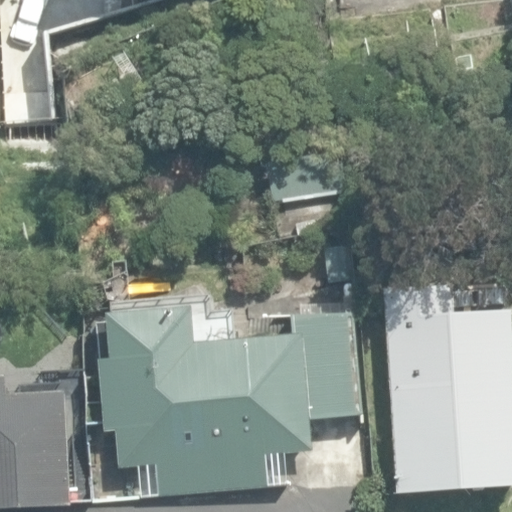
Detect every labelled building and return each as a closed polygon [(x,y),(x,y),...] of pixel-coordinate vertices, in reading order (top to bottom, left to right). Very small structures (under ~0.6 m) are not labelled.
[(511,0),(468,0),(445,3),(454,76),(511,68),(511,0)] [(332,21),(340,76),(443,62),(436,7),(332,21)] [(270,163),(276,204),(346,193),(340,153),(270,163)] [(383,290),(398,493),(511,484),(511,338),(510,311),(452,315),(450,286),(450,285),(383,290)] [(465,290),(466,307),(508,305),(507,287),(465,290)] [(124,468),(127,501),(286,485),(283,453),(313,450),(302,334),(194,345),(189,308),(103,316),(118,469),(124,468)] [(302,315),(312,418),(366,413),(356,310),(302,315)] [(84,335),(87,377),(105,376),(102,334),(84,335)] [(0,508),(75,504),(68,392),(8,396),(7,376),(0,376),(0,508)]
